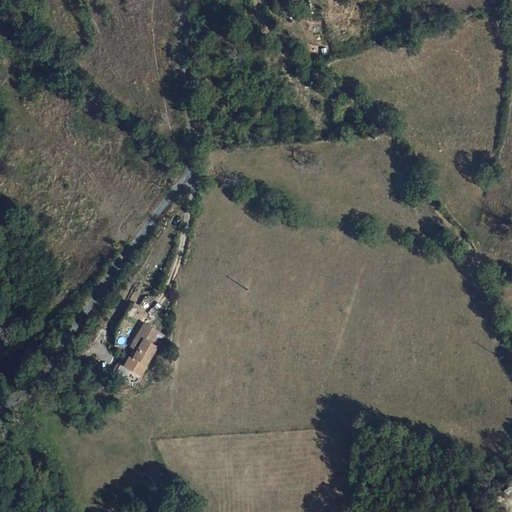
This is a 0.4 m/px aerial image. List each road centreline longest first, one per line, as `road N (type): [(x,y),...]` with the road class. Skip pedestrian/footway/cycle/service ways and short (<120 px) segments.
road 1 (unclassified): [(0,405),(47,365),(188,172),(195,143),(180,27),(184,0)]
road 2 (track): [(511,359),(483,272),(386,127),(294,60),(264,25),(259,0)]
road 3 (track): [(188,172),(179,258),(153,314)]
